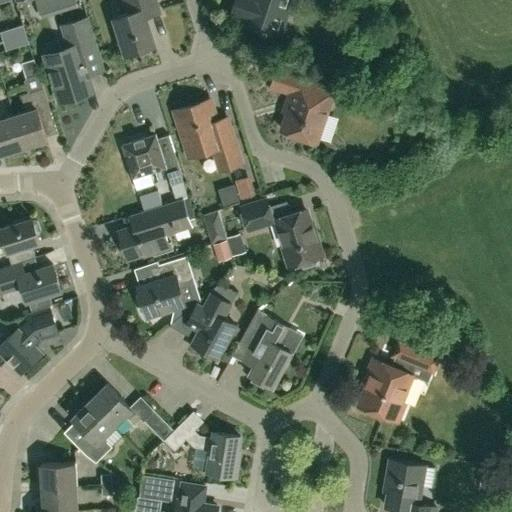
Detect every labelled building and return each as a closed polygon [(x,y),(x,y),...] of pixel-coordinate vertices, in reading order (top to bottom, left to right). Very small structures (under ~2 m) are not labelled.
[(126,53),(156,44),(147,17),(161,12),(156,0),(124,0),(128,13),(114,17),(126,53)] [(243,20),(242,23),(262,29),(262,31),(267,33),(268,31),(275,34),(283,10),(293,13),(296,0),(235,0),(231,16),(243,20)] [(88,75),(103,70),(87,18),(63,26),(70,47),(46,55),(60,98),(92,88),(88,75)] [(26,111),(15,115),(25,146),(47,139),(46,136),(40,115),(51,111),(38,69),(36,70),(34,70),(35,74),(25,77),(24,78),(28,91),(21,94),(26,111)] [(277,69),(272,86),(294,93),(282,129),(292,133),(290,136),(305,142),(307,138),(316,141),(334,88),(277,69)] [(242,163),(234,140),(237,139),(230,115),(217,119),(210,99),(174,111),(189,156),(213,149),(220,170),(242,163)] [(25,146),(15,115),(2,119),(0,111),(0,149),(1,154),(25,146)] [(163,156),(157,138),(156,133),(122,144),(133,178),(137,190),(154,184),(150,173),(166,168),(171,185),(184,181),(175,152),(163,156)] [(250,175),(235,179),(241,200),(256,196),(250,175)] [(153,249),(155,255),(173,249),(171,242),(168,243),(165,232),(190,224),(182,198),(131,214),(134,226),(120,230),(129,257),(153,249)] [(249,230),(274,222),(266,198),(241,206),(249,230)] [(283,247),(289,265),(302,261),(304,267),(315,263),(319,256),(322,255),(315,232),(313,233),(306,209),(277,218),(285,246),(283,247)] [(33,221),(32,218),(0,228),(0,226),(0,240),(4,239),(8,253),(40,243),(37,234),(39,233),(40,230),(37,222),(35,220),(33,221)] [(163,278),(154,280),(138,285),(147,316),(185,304),(180,285),(195,281),(187,256),(159,264),(163,278)] [(62,290),(53,264),(25,273),(21,261),(0,267),(0,294),(23,287),(27,301),(62,290)] [(191,307),(193,309),(184,323),(199,331),(190,346),(207,355),(209,352),(218,357),(237,324),(218,314),(226,300),(210,291),(191,307)] [(59,333),(53,316),(50,307),(28,314),(17,325),(19,327),(0,345),(0,351),(21,373),(42,352),(36,345),(43,339),(59,333)] [(272,387),(291,352),(280,346),(290,328),(266,315),(241,360),(253,367),(249,374),(272,387)] [(188,347),(179,333),(166,341),(175,355),(188,347)] [(359,404),(394,419),(413,374),(374,358),(366,377),(370,379),(359,404)] [(89,401),(114,426),(125,416),(134,425),(141,418),(132,409),(107,383),(89,401)] [(104,437),(114,426),(89,401),(72,418),(87,433),(76,444),(87,455),(96,462),(112,446),(104,437)] [(164,439),(174,429),(154,410),(144,420),(164,440),(164,439)] [(237,458),(238,449),(240,436),(214,432),(214,437),(200,435),(195,430),(191,433),(181,423),(174,429),(164,439),(175,450),(186,438),(194,446),(211,449),(208,472),(236,476),(239,458),(237,458)] [(386,506),(403,509),(402,511),(438,511),(439,506),(418,503),(425,466),(391,460),(387,478),(391,478),(386,506)] [(42,488),(77,486),(76,462),(41,464),(42,488)] [(100,474),(101,484),(112,484),(112,473),(100,474)] [(175,479),(143,474),(140,496),(172,500),(175,479)] [(179,499),(178,499),(176,511),(164,511),(161,511),(160,511),(216,511),(218,505),(203,503),(205,486),(182,482),(179,499)] [(112,484),(101,484),(101,495),(112,494),(112,484)] [(44,511),(70,511),(78,511),(77,486),(42,488),(44,511)]
